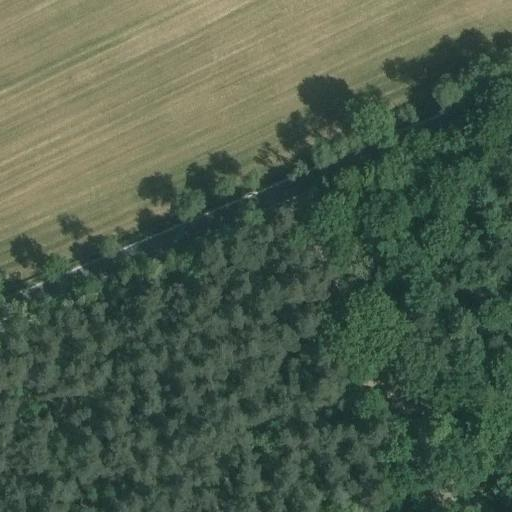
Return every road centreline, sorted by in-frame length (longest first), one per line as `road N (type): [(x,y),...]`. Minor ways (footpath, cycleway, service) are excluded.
road 1 (unclassified): [(0,312),(511,94)]
road 2 (track): [(286,191),(445,479)]
